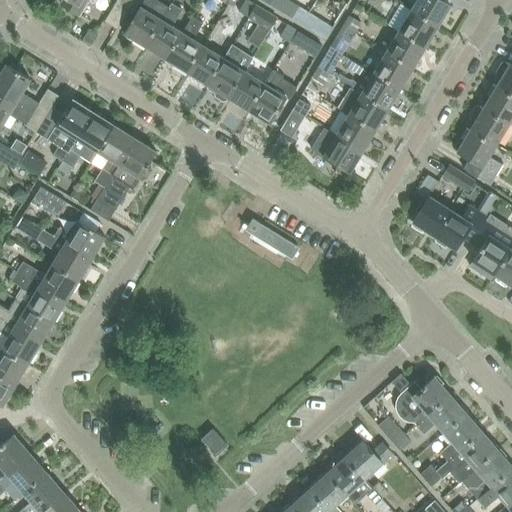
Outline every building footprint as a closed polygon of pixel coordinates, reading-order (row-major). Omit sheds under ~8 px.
[(63,0),(61,5),(63,6),(79,15),(88,1),(94,4),(96,0),(63,0)] [(117,0),(117,1),(129,8),(133,0),(117,0)] [(145,0),(124,35),(146,48),(170,9),(154,0),(145,0)] [(442,0),(417,0),(411,10),(438,27),(451,5),(442,0)] [(129,8),(117,1),(104,23),(116,30),(129,8)] [(239,14),(249,20),(256,8),(246,1),(239,14)] [(146,48),(166,61),(183,34),(173,28),(183,12),(172,5),(170,9),(146,48)] [(256,8),(249,20),(269,32),(277,20),(256,8)] [(291,20),(301,26),(309,14),(299,8),(291,20)] [(411,10),(399,31),(426,48),(438,27),(411,10)] [(309,14),(301,26),(311,32),(319,21),(309,14)] [(166,61),(187,73),(203,46),(193,40),(203,24),(193,17),(183,34),(166,61)] [(349,17),(342,27),(355,35),(361,24),(349,17)] [(280,39),(290,45),(297,33),(287,27),(280,39)] [(355,35),(342,27),(336,38),(348,45),(355,35)] [(87,28),(81,38),(91,44),(98,34),(87,28)] [(399,31),(386,52),(413,68),(426,48),(399,31)] [(297,33),(290,45),(300,51),(307,39),(297,33)] [(187,73),(207,86),(224,59),(203,46),(187,73)] [(224,59),(207,86),(216,92),(214,94),(215,98),(222,103),(226,102),(228,99),(245,71),(248,66),(252,59),(243,53),(232,47),(224,59)] [(323,59),(318,68),(330,76),(335,66),(342,55),(330,47),(323,59)] [(386,52),(373,73),(400,89),(413,68),(386,52)] [(492,81),(496,85),(511,94),(511,64),(509,63),(503,63),(492,81)] [(6,65),(0,74),(0,94),(43,121),(52,107),(59,96),(48,89),(39,104),(21,93),(30,79),(6,65)] [(311,79),(305,89),(317,96),(323,86),(330,76),(318,68),(311,79)] [(367,69),(355,90),(361,94),(388,110),(400,89),(373,73),(367,69)] [(245,71),(228,99),(237,104),(248,111),(265,84),(245,71)] [(265,84),(248,111),(269,125),(281,106),(287,97),(290,100),(298,87),(283,78),(284,78),(273,71),(265,84)] [(483,107),(509,123),(511,118),(511,94),(496,85),(483,107)] [(351,88),(339,109),(348,115),(375,131),(388,110),(361,94),(355,90),(351,88)] [(8,115),(36,132),(43,121),(0,94),(0,127),(8,115)] [(53,155),(63,162),(71,149),(77,139),(94,113),(72,99),(63,114),(52,107),(43,121),(36,132),(58,147),(53,155)] [(298,100),(292,110),(305,117),(311,108),(298,100)] [(466,124),(469,129),(496,145),(509,123),(483,107),(476,107),(466,124)] [(305,117),(292,110),(280,131),(292,139),(305,117)] [(71,149),(63,162),(72,168),(80,156),(91,163),(98,152),(114,126),(94,113),(77,139),(71,149)] [(348,115),(336,135),(363,152),(375,131),(348,115)] [(94,181),(105,188),(135,139),(114,126),(98,152),(108,159),(94,181)] [(363,152),(336,135),(324,128),(311,149),(350,173),(363,152)] [(496,145),(469,129),(456,151),(469,159),(463,169),(488,184),(501,163),(489,157),(496,145)] [(97,200),(91,210),(108,222),(115,211),(130,188),(133,190),(156,153),(135,139),(105,188),(97,200)] [(18,140),(12,149),(22,155),(28,146),(18,140)] [(20,157),(0,144),(0,161),(13,169),(20,157)] [(27,151),(19,164),(39,176),(47,163),(27,151)] [(443,175),(464,189),(471,179),(449,165),(443,175)] [(471,179),(464,189),(468,191),(474,181),(471,179)] [(76,187),(69,197),(79,203),(85,193),(76,187)] [(18,188),(12,198),(22,205),(28,194),(18,188)] [(66,203),(41,188),(33,200),(59,216),(66,203)] [(413,222),(434,236),(451,211),(429,197),(413,222)] [(462,237),(471,243),(488,218),(469,206),(461,218),(451,211),(434,236),(455,250),(462,237)] [(480,249),(469,266),(483,275),(486,270),(493,275),(510,249),(511,246),(511,240),(494,229),(497,224),(488,218),(471,243),(480,249)] [(60,228),(54,237),(91,259),(105,238),(79,222),(71,235),(60,228)] [(59,254),(53,264),(78,280),(91,259),(54,237),(42,230),(36,240),(59,254)] [(511,246),(510,249),(493,275),(495,276),(496,280),(502,284),(507,283),(511,286),(511,246)] [(22,262),(17,271),(66,301),(78,280),(53,264),(46,276),(22,262)] [(22,289),(16,299),(53,322),(66,301),(17,271),(11,282),(22,289)] [(0,318),(40,343),(53,322),(16,299),(8,311),(0,306),(0,318)] [(0,331),(8,337),(1,348),(27,364),(40,343),(0,318),(0,331)] [(0,376),(14,385),(27,364),(1,348),(0,350),(0,376)] [(0,406),(1,406),(14,385),(0,376),(0,406)] [(416,426),(451,396),(435,378),(421,389),(415,383),(402,394),(404,396),(402,399),(401,400),(400,401),(400,403),(399,405),(399,407),(399,408),(399,410),(400,411),(400,412),(401,413),(402,415),(403,416),(405,418),(406,419),(409,420),(411,420),(416,426)] [(444,433),(467,414),(451,396),(416,426),(424,435),(436,424),(444,433)] [(448,462),(482,432),(467,414),(444,433),(453,443),(441,454),(447,461),(448,462)] [(378,426),(394,445),(405,435),(389,417),(378,426)] [(211,429),(201,438),(213,452),(210,454),(214,458),(226,446),(211,429)] [(460,483),(462,481),(498,450),(482,432),(448,462),(447,461),(436,471),(425,480),(431,486),(449,470),(460,483)] [(0,479),(7,473),(30,454),(13,435),(0,445),(0,479)] [(405,435),(394,445),(399,450),(410,441),(405,435)] [(362,441),(343,457),(363,479),(391,454),(380,443),(371,451),(362,441)] [(462,481),(477,499),(511,469),(511,466),(498,450),(462,481)] [(7,473),(23,492),(46,472),(30,454),(7,473)] [(325,473),(345,495),(354,504),(366,493),(375,504),(381,498),(371,488),(363,479),(343,457),(325,473)] [(420,474),(425,480),(436,471),(431,464),(420,474)] [(511,469),(477,499),(485,508),(498,496),(507,505),(511,500),(511,469)] [(20,511),(37,511),(39,510),(62,491),(46,472),(23,492),(32,502),(20,511)] [(325,473),(308,489),(327,511),(328,511),(329,511),(340,511),(334,505),(345,495),(325,473)] [(371,488),(381,498),(387,493),(378,482),(371,488)] [(294,496),(288,503),(296,511),(326,511),(327,511),(308,489),(298,498),(296,497),(294,496)] [(39,510),(40,511),(74,511),(78,509),(62,491),(39,510)] [(453,510),(454,511),(462,511),(469,507),(463,500),(453,510)] [(296,511),(288,503),(281,509),(281,511),(282,511),(296,511)]
